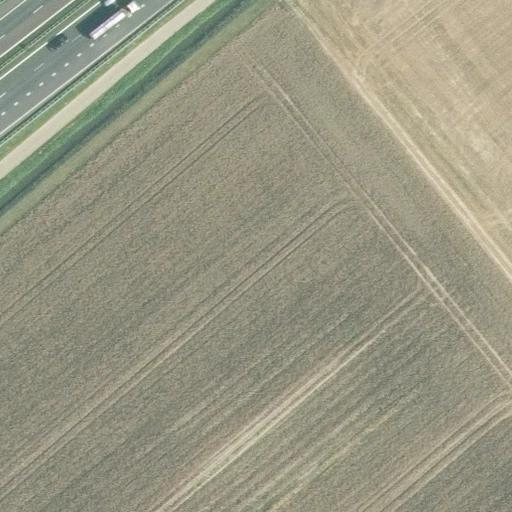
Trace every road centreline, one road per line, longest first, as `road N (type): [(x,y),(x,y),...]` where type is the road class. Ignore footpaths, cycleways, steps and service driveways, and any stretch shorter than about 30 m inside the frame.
road 1 (unclassified): [(0,181),(222,0)]
road 2 (motorway): [(0,96),(124,0)]
